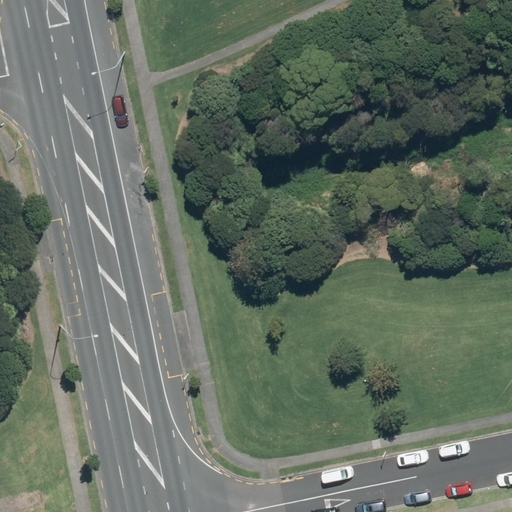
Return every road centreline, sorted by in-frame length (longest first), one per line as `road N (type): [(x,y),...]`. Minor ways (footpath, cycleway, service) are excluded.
road 1 (secondary): [(57,64),(163,511)]
road 2 (residential): [(271,511),(511,461)]
